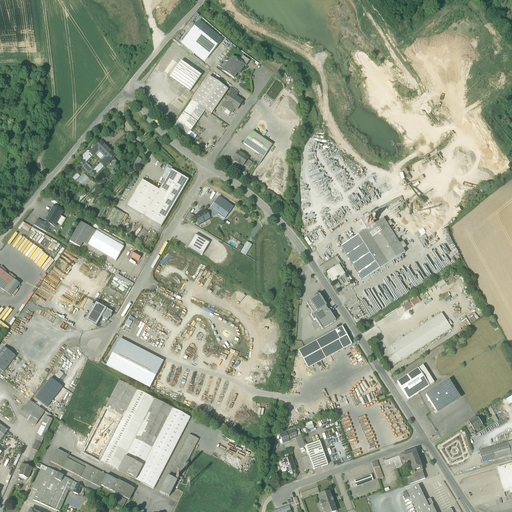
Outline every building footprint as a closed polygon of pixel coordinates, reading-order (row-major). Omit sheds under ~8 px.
[(206,32),(193,48),(203,56),(216,40),(206,32)] [(249,61),(242,56),(238,62),(245,66),(244,66),(246,67),(249,61)] [(238,62),(232,57),(230,61),(230,63),(224,72),(234,79),(240,70),(241,71),(244,66),(245,66),(238,62)] [(201,76),(181,62),(169,78),(190,92),(201,76)] [(228,90),(209,77),(192,101),(205,110),(211,114),(228,90)] [(237,94),(231,89),(228,93),(231,94),(235,97),(237,94)] [(237,99),(236,98),(235,97),(231,94),(225,103),(226,103),(223,107),(227,110),(231,112),(234,108),(236,110),(242,102),(238,99),(237,99)] [(205,110),(192,101),(182,115),(195,124),(205,110)] [(195,124),(182,115),(177,123),(190,132),(195,124)] [(272,146),(252,132),(243,144),(263,158),(272,146)] [(90,153),(92,156),(93,156),(95,154),(98,151),(98,150),(100,148),(97,145),(90,153)] [(100,148),(98,150),(98,151),(95,154),(103,161),(100,164),(104,167),(115,156),(104,145),(100,148)] [(89,152),(87,152),(83,156),(83,158),(84,159),(82,161),(85,164),(92,156),(90,153),(89,152)] [(248,159),(238,152),(233,159),(235,161),(234,162),(240,166),(241,165),(243,166),(243,165),(247,160),(248,159)] [(252,163),(247,160),(243,165),(248,168),(252,163)] [(93,170),(87,164),(85,164),(82,161),(80,163),(83,166),(83,168),(89,174),(90,174),(94,177),(96,175),(93,172),(93,170)] [(159,191),(141,181),(126,207),(161,228),(188,181),(171,170),(159,191)] [(83,193),(71,205),(74,208),(86,195),(83,193)] [(233,208),(219,197),(217,199),(231,210),(233,208)] [(59,203),(53,199),(51,202),(55,204),(54,207),(56,209),(59,203)] [(231,210),(217,199),(210,209),(217,214),(224,220),(231,210)] [(56,209),(54,207),(45,222),(50,225),(55,227),(57,223),(61,226),(65,220),(61,217),(63,213),(56,209)] [(217,214),(210,209),(206,212),(209,219),(217,214)] [(205,211),(202,213),(201,213),(198,214),(198,215),(195,217),(195,218),(198,224),(199,225),(210,219),(209,219),(206,212),(205,211)] [(359,221),(365,231),(373,226),(367,216),(359,221)] [(365,231),(341,247),(362,280),(405,253),(383,219),(373,226),(365,231)] [(44,223),(37,220),(34,226),(45,232),(50,225),(45,222),(44,223)] [(70,242),(80,248),(91,229),(81,223),(70,242)] [(124,248),(96,232),(88,246),(116,262),(124,248)] [(210,242),(196,234),(188,248),(202,256),(210,242)] [(47,270),(55,259),(18,235),(11,246),(47,270)] [(141,256),(134,252),(131,257),(138,261),(141,256)] [(338,265),(326,273),(332,282),(337,280),(336,278),(339,276),(340,277),(344,275),(338,265)] [(14,280),(0,269),(0,288),(5,292),(14,280)] [(443,280),(438,283),(441,288),(446,285),(443,280)] [(319,296),(307,303),(314,314),(316,313),(325,307),(326,307),(319,296)] [(402,306),(405,312),(419,304),(416,298),(402,306)] [(86,321),(96,327),(102,317),(106,310),(96,304),(86,321)] [(322,330),(335,321),(329,311),(328,311),(325,307),(316,313),(314,314),(311,316),(314,321),(316,320),(322,330)] [(106,310),(102,317),(108,321),(112,313),(106,310)] [(441,314),(391,346),(400,362),(451,329),(441,314)] [(342,327),(298,352),(308,369),(343,350),(352,345),(342,327)] [(149,387),(160,365),(118,344),(106,366),(149,387)] [(400,362),(391,346),(379,354),(388,369),(400,362)] [(15,357),(3,348),(0,351),(0,369),(4,373),(15,357)] [(434,383),(423,366),(417,369),(429,387),(434,383)] [(417,369),(397,382),(408,400),(429,387),(417,369)] [(36,399),(47,407),(61,389),(50,380),(36,399)] [(190,418),(119,381),(92,433),(87,444),(85,448),(82,453),(153,489),(190,418)] [(443,385),(425,396),(435,410),(452,399),(443,385)] [(45,412),(29,401),(20,414),(36,424),(45,412)] [(49,414),(32,449),(37,452),(40,446),(40,445),(53,417),(49,414)] [(474,421),(470,423),(475,431),(477,430),(478,430),(480,429),(480,428),(483,426),(478,418),(476,419),(474,421)] [(299,429),(286,433),(289,441),(301,436),(299,429)] [(286,433),(280,436),(281,440),(279,441),(281,444),(283,444),(289,441),(286,433)] [(461,435),(466,452),(470,451),(465,434),(461,435)] [(189,435),(168,476),(174,480),(176,477),(179,470),(182,471),(185,466),(198,440),(189,435)] [(74,443),(85,448),(87,444),(77,438),(74,443)] [(328,465),(319,442),(305,447),(313,468),(314,470),(328,465)] [(508,443),(489,448),(479,451),(483,463),(492,460),(511,455),(508,443)] [(106,476),(57,450),(51,463),(100,488),(101,486),(106,476)] [(416,450),(404,455),(405,459),(408,458),(408,460),(410,459),(412,464),(420,461),(416,450)] [(420,461),(412,464),(410,459),(408,460),(408,458),(405,459),(404,455),(399,456),(403,467),(409,465),(413,475),(423,471),(420,461)] [(308,456),(301,459),(306,471),(313,468),(308,456)] [(399,456),(384,462),(386,466),(394,463),(396,469),(403,467),(399,456)] [(291,458),(283,461),(284,463),(280,465),(282,472),(287,470),(287,472),(291,471),(291,472),(295,470),(294,466),(293,467),(291,463),(292,463),(291,458)] [(32,469),(22,464),(19,471),(20,472),(19,475),(27,479),(31,470),(32,469)] [(511,464),(496,469),(504,494),(511,491),(511,464)] [(72,481),(41,465),(39,469),(41,469),(32,489),(37,491),(33,501),(58,511),(68,491),(72,481)] [(423,471),(413,475),(412,475),(414,480),(415,483),(425,479),(423,471)] [(371,475),(354,481),(356,487),(373,481),(371,475)] [(133,489),(106,476),(101,486),(128,500),(133,489)] [(174,480),(168,476),(159,493),(169,497),(177,481),(174,480)] [(77,484),(72,481),(68,491),(73,493),(77,484)] [(77,484),(73,493),(78,495),(82,486),(77,484)] [(419,486),(407,491),(417,511),(435,511),(433,506),(429,507),(419,486)] [(317,488),(300,494),(302,499),(319,493),(317,488)] [(329,492),(319,496),(321,502),(320,503),(322,509),(324,509),(324,511),(335,511),(336,511),(332,502),(333,501),(332,498),(331,498),(329,492)] [(126,501),(120,498),(119,501),(116,499),(114,503),(123,508),(126,501)]
